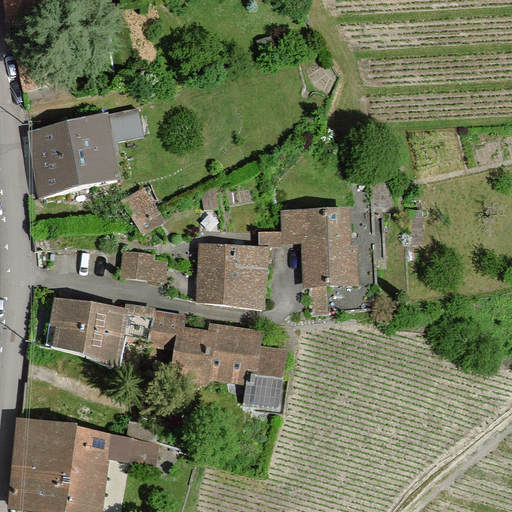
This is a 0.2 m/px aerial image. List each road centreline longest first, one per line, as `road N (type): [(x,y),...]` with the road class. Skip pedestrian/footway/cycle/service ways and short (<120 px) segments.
road 1 (residential): [(16,269),(240,318)]
road 2 (unclassified): [(0,90),(16,269)]
road 3 (unclassified): [(16,269),(0,441)]
road 4 (track): [(412,511),(511,422)]
